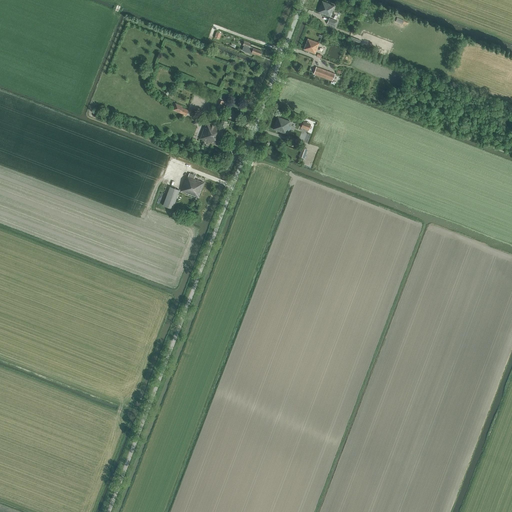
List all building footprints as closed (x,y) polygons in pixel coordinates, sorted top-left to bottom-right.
[(322,1),(318,12),(330,17),(335,6),(322,1)] [(391,52),(394,43),(372,35),(371,39),(373,40),(371,45),(391,52)] [(350,36),(348,42),(359,46),(361,40),(350,36)] [(308,39),(304,49),(315,54),(319,43),(308,39)] [(247,47),(245,52),(251,54),(252,53),(260,56),(262,51),(253,48),(250,47),(249,48),(247,47)] [(316,67),(314,74),(332,81),(335,74),(316,67)] [(214,109),(221,111),(224,101),(218,99),(214,109)] [(187,115),(188,111),(182,108),(182,106),(175,104),(173,111),(187,115)] [(278,117),(273,129),(286,134),(290,122),(278,117)] [(227,122),(222,120),(219,127),(207,123),(206,127),(205,126),(200,139),(218,145),(227,122)] [(303,121),(301,128),(309,131),(311,124),(303,121)] [(308,149),(302,147),(299,156),(304,158),(308,149)] [(185,180),(184,184),(202,190),(204,183),(194,179),(196,175),(189,173),(187,181),(185,180)] [(199,198),(202,190),(184,184),(181,191),(199,198)] [(179,190),(170,187),(163,206),(173,209),(179,190)]
